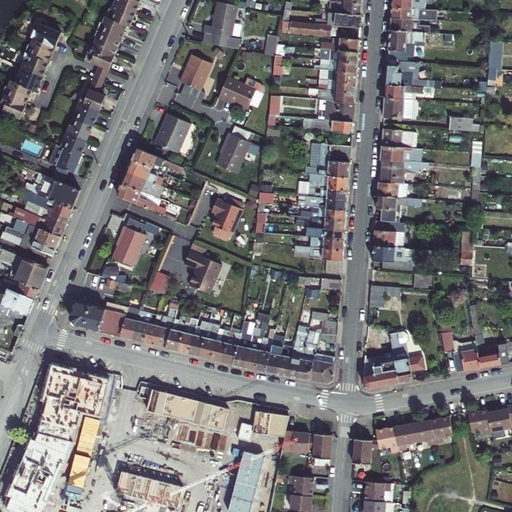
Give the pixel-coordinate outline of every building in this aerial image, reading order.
[(137,13),(143,0),(116,0),(115,4),(137,13)] [(392,0),(392,9),(419,11),(425,11),(425,0),(392,0)] [(238,6),(218,2),(214,26),(206,25),(203,42),(230,47),(238,6)] [(342,13),(362,14),(362,3),(339,2),(339,4),(342,4),(342,13)] [(131,28),(137,13),(115,4),(112,10),(110,10),(107,18),(128,27),(131,28)] [(419,11),(392,9),(391,19),(420,21),(424,21),(425,17),(418,16),(419,11)] [(330,12),(329,25),(336,25),(361,27),(362,14),(342,13),(337,12),(334,12),(330,12)] [(97,31),(121,41),(128,27),(107,18),(106,17),(103,24),(101,23),(97,31)] [(420,21),(391,19),(390,31),(422,33),(422,30),(419,30),(420,21)] [(331,26),(292,23),(291,33),(330,36),(331,26)] [(56,48),(59,39),(62,33),(41,24),(35,39),(56,48)] [(115,56),(121,41),(97,31),(93,39),(96,40),(93,46),(115,56)] [(390,31),(388,61),(404,62),(405,52),(406,52),(406,45),(415,45),(415,42),(425,42),(425,33),(422,33),(390,31)] [(266,54),(276,56),(278,46),(280,36),(270,34),(266,54)] [(359,52),(360,39),(340,38),(340,43),(332,43),(331,46),(328,46),(328,50),(331,50),(359,52)] [(35,39),(29,54),(50,62),(56,48),(35,39)] [(501,69),(503,41),(490,41),(488,68),(501,69)] [(115,56),(93,46),(90,54),(88,52),(84,60),(100,67),(109,71),(115,56)] [(278,46),(276,56),(282,57),(284,57),(285,47),(278,46)] [(330,60),(331,50),(328,50),(325,50),(325,53),(322,53),(322,54),(321,59),(330,60)] [(330,60),(358,62),(359,52),(331,50),(330,60)] [(23,69),(43,77),(50,62),(29,54),(23,69)] [(179,82),(199,90),(211,63),(191,54),(179,82)] [(321,59),(320,69),(324,70),(329,70),(357,72),(358,62),(330,60),(321,59)] [(418,63),(407,62),(404,62),(388,61),(387,66),(386,86),(424,89),(427,89),(434,89),(434,82),(417,81),(418,63)] [(37,92),(43,77),(23,69),(17,83),(33,90),(37,92)] [(320,69),(320,79),(323,80),(329,80),(356,82),(357,72),(329,70),(324,70),(320,69)] [(107,74),(98,70),(93,81),(102,85),(107,74)] [(257,90),(228,77),(219,97),(227,101),(228,99),(249,108),(250,104),(257,107),(263,93),(256,90),(257,90)] [(320,79),(319,89),(322,90),(328,90),(356,92),(356,82),(329,80),(323,80),(320,79)] [(27,104),(33,90),(17,83),(13,81),(7,96),(27,104)] [(98,94),(102,86),(102,85),(93,81),(93,83),(89,90),(98,94)] [(386,86),(385,98),(405,100),(405,94),(424,96),(424,89),(386,86)] [(98,94),(89,90),(84,88),(78,103),(99,112),(105,97),(98,94)] [(318,99),(320,99),(327,100),(328,90),(322,90),(322,92),(318,92),(318,94),(318,99)] [(327,100),(355,102),(356,92),(328,90),(327,100)] [(269,125),(278,125),(280,96),(270,95),(269,125)] [(21,120),(27,104),(7,96),(1,111),(21,120)] [(405,100),(385,98),(384,118),(411,120),(412,100),(405,100)] [(326,120),(327,100),(320,99),(318,119),(324,119),(326,120)] [(326,120),(353,122),(355,102),(327,100),(326,120)] [(99,112),(78,103),(72,117),(93,126),(99,112)] [(191,123),(167,114),(162,126),(163,127),(156,144),(177,152),(183,136),(185,136),(191,123)] [(72,117),(66,132),(87,141),(93,126),(72,117)] [(449,130),(470,132),(471,119),(450,118),(449,130)] [(315,124),(314,129),(353,132),(353,122),(326,120),(324,119),(324,125),(315,124)] [(381,147),(401,148),(403,132),(382,131),(381,147)] [(66,132),(60,147),(80,156),(87,141),(66,132)] [(252,142),(230,132),(227,140),(228,141),(218,164),(238,173),(252,142)] [(322,144),(321,159),(350,162),(351,146),(322,144)] [(80,156),(60,147),(57,145),(49,163),(74,173),(81,156),(80,156)] [(401,148),(381,147),(380,160),(404,162),(405,162),(411,163),(412,149),(401,148)] [(138,148),(133,159),(151,167),(160,171),(164,162),(170,165),(171,162),(138,148)] [(475,168),(480,168),(481,165),(481,157),(481,154),(473,154),(472,168),(475,168)] [(151,167),(133,159),(128,171),(162,185),(165,178),(150,172),(151,167)] [(305,173),(322,174),(349,176),(350,162),(321,159),(320,167),(314,167),(312,167),(312,168),(306,168),(305,173)] [(402,185),(403,185),(405,162),(404,162),(381,161),(380,183),(399,185),(402,185)] [(162,185),(128,171),(123,183),(142,190),(144,185),(152,189),(154,185),(160,188),(162,185)] [(321,187),(348,189),(349,176),(322,174),(321,183),(310,182),(309,192),(315,193),(315,187),(321,187)] [(45,176),(41,184),(77,199),(80,191),(45,176)] [(142,190),(123,183),(118,196),(164,215),(167,209),(161,207),(157,205),(157,204),(146,199),(149,193),(142,190)] [(380,183),(378,183),(377,197),(398,199),(399,185),(380,183)] [(77,199),(41,184),(37,194),(48,198),(73,209),(77,199)] [(253,185),(249,194),(257,197),(260,188),(253,185)] [(406,199),(407,185),(403,185),(402,185),(399,185),(398,199),(406,199)] [(315,197),(320,197),(347,199),(348,189),(321,187),(321,194),(315,193),(315,197)] [(260,202),(274,203),(274,193),(261,192),(260,199),(260,202)] [(161,207),(164,200),(149,193),(146,199),(157,204),(157,205),(161,207)] [(320,207),(347,210),(347,199),(320,197),(298,195),(297,205),(314,207),(320,207)] [(377,197),(376,210),(385,211),(385,218),(398,218),(398,211),(397,211),(397,206),(407,206),(407,202),(414,203),(414,207),(422,207),(423,200),(406,199),(398,199),(377,197)] [(38,205),(44,208),(69,218),(73,209),(48,198),(45,205),(39,202),(38,205)] [(243,209),(218,198),(212,211),(218,213),(213,224),(216,226),(213,232),(215,235),(226,240),(229,239),(232,233),(233,233),(243,209)] [(313,217),(318,217),(346,220),(347,210),(320,207),(319,213),(313,213),(313,212),(306,211),(306,216),(313,217)] [(69,218),(44,208),(41,215),(35,212),(34,215),(40,217),(65,228),(69,218)] [(258,212),(257,222),(265,223),(266,213),(258,212)] [(31,221),(30,224),(61,237),(65,228),(40,217),(37,224),(31,221)] [(318,227),(345,230),(346,220),(318,217),(318,223),(313,222),(312,227),(318,227)] [(257,222),(255,232),(263,233),(265,223),(257,222)] [(388,233),(389,223),(375,222),(374,247),(404,249),(405,234),(388,233)] [(61,237),(30,224),(29,227),(31,227),(28,235),(57,246),(61,237)] [(298,226),(297,236),(311,237),(317,238),(344,240),(345,230),(318,227),(312,227),(298,226)] [(54,254),(57,246),(28,235),(9,227),(7,232),(24,239),(21,245),(45,255),(47,250),(54,254)] [(147,235),(125,227),(122,234),(123,234),(114,258),(134,266),(147,235)] [(24,239),(7,232),(4,238),(21,245),(24,239)] [(311,247),(344,250),(344,240),(317,238),(316,244),(311,243),(311,247)] [(261,253),(261,243),(254,242),(253,252),(261,253)] [(475,245),(475,244),(462,244),(461,253),(474,254),(475,245)] [(310,253),(310,257),(326,258),(339,260),(343,260),(344,250),(311,247),(295,246),(295,252),(310,253)] [(17,279),(39,288),(48,267),(3,248),(3,249),(0,247),(0,260),(8,263),(10,261),(21,266),(16,278),(17,279)] [(414,264),(414,257),(404,257),(405,249),(404,249),(374,247),(373,261),(414,264)] [(415,250),(405,249),(404,257),(414,257),(415,250)] [(222,264),(190,250),(185,264),(197,268),(190,285),(210,293),(222,264)] [(461,253),(460,266),(473,266),(474,254),(461,253)] [(338,273),(339,260),(326,258),(325,272),(338,273)] [(298,276),(297,283),(306,285),(308,278),(298,276)] [(430,277),(414,276),(413,287),(427,288),(427,282),(429,282),(430,277)] [(340,292),(341,280),(321,278),(320,290),(340,292)] [(35,299),(39,288),(17,279),(12,289),(35,299)] [(116,281),(109,279),(107,287),(132,293),(134,286),(116,281)] [(397,298),(398,287),(371,286),(369,307),(383,308),(384,297),(397,298)] [(12,289),(7,287),(0,304),(0,314),(28,315),(35,299),(12,289)] [(106,309),(86,303),(81,302),(82,297),(79,296),(70,317),(74,324),(100,331),(106,310),(106,309)] [(106,310),(126,315),(128,307),(108,302),(106,309),(106,310)] [(126,315),(121,336),(132,339),(140,310),(139,310),(128,307),(126,315)] [(106,310),(100,331),(121,336),(126,315),(106,310)] [(152,314),(140,310),(132,339),(144,342),(149,323),(152,314)] [(175,318),(176,312),(170,310),(168,318),(174,319),(175,318)] [(312,310),(311,318),(323,320),(327,320),(328,313),(312,310)] [(171,329),(174,319),(168,318),(163,316),(162,319),(160,326),(155,345),(166,348),(171,329)] [(176,330),(171,329),(166,348),(177,351),(183,331),(186,320),(180,318),(179,319),(176,330)] [(188,333),(191,321),(186,320),(183,331),(188,333)] [(196,327),(189,354),(200,356),(209,321),(205,320),(203,329),(196,327)] [(320,331),(337,334),(338,322),(327,320),(323,320),(320,331)] [(183,331),(177,351),(189,354),(196,327),(197,322),(191,321),(188,333),(183,331)] [(220,324),(209,321),(200,356),(211,359),(216,340),(219,328),(220,324)] [(241,333),(233,365),(245,367),(250,347),(243,346),(247,334),(245,334),(248,323),(243,322),(241,333)] [(155,345),(160,326),(149,323),(144,342),(155,345)] [(293,345),(292,349),(287,375),(298,377),(303,351),(308,328),(309,325),(298,323),(294,341),(293,345)] [(14,334),(19,337),(24,325),(18,325),(14,334)] [(221,341),(224,329),(219,328),(216,340),(221,341)] [(252,335),(252,339),(250,347),(245,367),(255,369),(260,349),(263,337),(265,329),(260,328),(258,336),(252,335)] [(308,328),(303,351),(298,377),(309,380),(315,353),(318,339),(320,331),(308,328)] [(216,340),(211,359),(222,362),(227,343),(230,330),(224,329),(221,341),(216,340)] [(232,344),(227,343),(222,362),(233,365),(241,333),(235,331),(232,344)] [(318,339),(336,343),(337,334),(320,331),(318,339)] [(404,331),(390,334),(395,360),(400,383),(413,381),(411,371),(409,359),(406,343),(405,337),(404,331)] [(272,341),(272,345),(267,371),(277,373),(282,347),(283,343),(284,339),(285,335),(274,332),(273,339),(272,341)] [(454,353),(451,333),(441,335),(445,354),(454,353)] [(250,347),(252,339),(249,338),(250,334),(247,334),(243,346),(250,347)] [(477,341),(481,368),(511,363),(508,351),(501,353),(499,344),(485,347),(482,334),(476,336),(477,341)] [(267,371),(272,345),(272,341),(273,339),(268,338),(265,350),(260,349),(255,369),(267,371)] [(481,368),(477,341),(462,344),(463,353),(454,355),(457,373),(481,368)] [(283,343),(282,347),(277,373),(287,375),(292,349),(293,345),(283,343)] [(323,354),(315,353),(309,380),(327,383),(333,380),(335,363),(322,361),(323,354)] [(369,389),(400,383),(395,360),(384,362),(384,357),(372,359),(365,360),(363,376),(363,383),(363,384),(369,389)] [(409,359),(411,371),(424,369),(423,360),(419,357),(409,359)] [(101,417),(110,379),(52,365),(35,432),(73,442),(82,412),(101,417)] [(152,390),(141,387),(138,398),(149,401),(152,390)] [(168,394),(152,390),(149,401),(147,411),(162,415),(168,394)] [(183,398),(168,394),(162,415),(178,419),(183,398)] [(198,402),(183,398),(178,419),(192,423),(198,402)] [(213,406),(198,402),(192,423),(208,427),(213,406)] [(229,410),(213,406),(208,427),(223,431),(229,410)] [(489,411),(488,411),(492,435),(492,433),(511,429),(511,427),(509,407),(501,408),(502,411),(497,412),(489,414),(489,411)] [(492,435),(488,411),(469,414),(472,432),(483,431),(484,436),(492,435)] [(271,414),(255,412),(253,427),(252,433),(268,436),(271,414)] [(289,417),(271,414),(268,436),(284,438),(286,432),(289,417)] [(451,418),(432,421),(436,445),(444,443),(443,438),(454,436),(451,418)] [(432,421),(414,424),(417,443),(427,441),(428,446),(436,445),(432,421)] [(253,427),(241,424),(237,440),(250,443),(252,433),(253,427)] [(414,424),(396,428),(399,452),(407,450),(406,445),(417,443),(414,424)] [(396,428),(377,431),(379,442),(380,449),(390,447),(392,453),(399,452),(396,428)] [(62,468),(73,442),(35,432),(24,459),(62,468)] [(309,434),(286,432),(284,438),(283,447),(291,448),(291,452),(308,453),(308,450),(309,438),(309,434)] [(330,460),(332,436),(315,435),(314,439),(309,438),(308,450),(313,450),(313,459),(315,459),(315,467),(330,468),(330,460)] [(354,440),(352,464),(370,465),(371,449),(372,441),(354,440)] [(372,441),(371,449),(380,449),(379,442),(372,441)] [(264,458),(244,452),(240,468),(261,473),(264,458)] [(13,511),(43,511),(62,468),(24,459),(3,507),(13,511)] [(261,473),(240,468),(236,483),(257,488),(261,473)] [(132,497),(137,476),(121,472),(116,493),(132,497)] [(147,501),(152,480),(137,476),(132,497),(147,501)] [(313,478),(289,477),(289,484),(294,485),(293,496),(312,497),(313,478)] [(206,479),(200,511),(215,511),(220,481),(206,479)] [(162,505),(167,484),(152,480),(147,501),(162,505)] [(257,488),(236,483),(232,498),(253,504),(257,488)] [(381,484),(366,483),(365,501),(383,503),(385,503),(391,504),(392,493),(389,493),(390,485),(381,484)] [(177,509),(183,488),(167,484),(162,505),(177,509)] [(293,496),(291,495),(290,510),(298,511),(313,511),(311,511),(311,505),(312,497),(293,496)] [(250,511),(253,504),(232,498),(228,511),(250,511)] [(383,503),(365,501),(364,509),(363,511),(392,511),(393,504),(391,504),(385,503),(383,503)]
